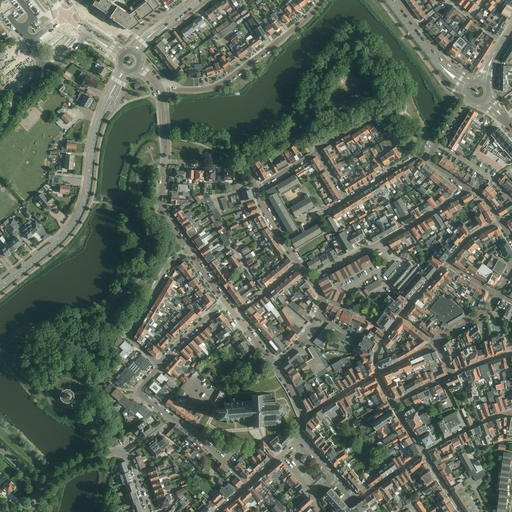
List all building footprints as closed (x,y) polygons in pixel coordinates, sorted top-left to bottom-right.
[(92,2),(90,3),(92,4),(92,5),(105,14),(104,15),(129,31),(142,21),(141,20),(153,11),(159,6),(154,0),(93,0),(93,1),(92,2)] [(222,0),(219,2),(224,8),(226,11),(230,8),(227,4),(229,3),(228,1),(226,0),(222,0)] [(287,0),(288,2),(291,5),(293,8),(295,11),(297,10),(298,10),(300,9),(300,8),(296,2),(295,0),(292,2),(291,0),(290,1),(289,0),(287,0)] [(409,7),(413,12),(422,5),(418,0),(409,7)] [(462,6),(466,10),(472,2),(473,2),(470,0),(469,2),(466,0),(462,6)] [(498,5),(499,4),(494,0),(489,0),(488,2),(494,7),(496,9),(498,11),(500,9),(496,5),(497,4),(498,5)] [(219,2),(214,6),(219,12),(224,8),(219,2)] [(287,7),(283,10),(286,13),(290,19),(295,16),(291,10),(293,8),(291,5),(288,2),(285,5),(287,7)] [(473,2),(472,2),(466,10),(470,13),(477,6),(473,2)] [(494,7),(488,2),(484,6),(492,13),(493,12),(493,11),(494,10),(496,9),(494,7)] [(426,11),(422,5),(413,12),(416,17),(426,11)] [(451,5),(446,12),(448,14),(447,15),(449,17),(451,15),(456,9),(451,5)] [(510,20),(511,16),(511,7),(507,5),(507,6),(501,14),(502,15),(510,20)] [(214,6),(210,10),(214,16),(216,18),(221,15),(219,12),(214,6)] [(274,14),(278,20),(280,18),(285,24),(290,20),(283,12),(284,12),(281,8),(279,10),(281,12),(277,14),(276,12),(274,14)] [(449,17),(449,18),(451,20),(452,18),(454,20),(455,20),(457,21),(453,26),(451,24),(449,26),(451,28),(453,30),(457,25),(458,23),(459,22),(464,16),(456,9),(451,15),(449,17)] [(214,16),(210,10),(205,13),(206,14),(204,15),(206,18),(208,17),(212,22),(216,18),(214,16)] [(233,14),(230,16),(233,21),(240,16),(235,11),(232,13),(233,14)] [(430,16),(426,11),(416,17),(420,23),(430,16)] [(475,17),(479,20),(484,14),(480,11),(475,17)] [(279,21),(278,20),(274,14),(273,13),(270,16),(272,18),(271,19),(273,21),(272,22),(273,23),(271,25),(275,31),(280,27),(282,26),(279,21)] [(479,20),(484,24),(489,16),(488,16),(488,17),(484,14),(479,20)] [(507,24),(510,20),(502,15),(501,16),(502,16),(500,20),(507,24)] [(460,24),(463,26),(468,19),(464,16),(459,22),(458,23),(457,25),(458,27),(459,26),(460,25),(460,24)] [(484,24),(488,27),(493,21),(489,18),(490,17),(489,16),(484,24)] [(200,17),(195,21),(199,26),(201,29),(203,27),(204,27),(202,24),(204,23),(200,17)] [(267,37),(260,27),(253,17),(247,21),(257,35),(256,35),(261,42),(267,37)] [(263,25),(260,27),(267,37),(275,32),(269,24),(265,18),(263,20),(267,26),(264,28),(263,25)] [(424,27),(428,32),(434,26),(432,24),(435,20),(433,19),(424,27)] [(461,37),(467,30),(468,29),(473,23),(468,19),(463,26),(464,27),(464,26),(466,28),(460,36),(461,37)] [(499,26),(504,29),(507,24),(500,20),(498,23),(496,22),(496,23),(493,21),(488,27),(492,30),(497,24),(499,26)] [(195,21),(190,25),(194,30),(196,29),(198,31),(199,30),(201,29),(199,26),(195,21)] [(253,38),(248,42),(252,49),(261,42),(256,35),(257,35),(247,21),(245,23),(252,33),(253,33),(254,34),(251,36),(253,38)] [(477,26),(473,23),(468,29),(467,30),(468,30),(469,30),(470,31),(469,32),(471,34),(471,33),(472,32),(477,26)] [(436,24),(434,26),(428,32),(432,36),(440,28),(437,26),(438,25),(436,24)] [(190,34),(194,30),(190,25),(185,28),(190,34)] [(481,29),(477,26),(472,32),(471,33),(472,34),(473,33),(474,34),(472,38),(474,39),(475,37),(476,36),(481,29)] [(504,29),(499,26),(497,29),(496,29),(494,32),(500,36),(504,29)] [(432,36),(436,40),(441,34),(439,32),(442,29),(440,27),(440,28),(432,36)] [(185,28),(180,32),(185,37),(187,36),(189,38),(191,36),(190,34),(185,28)] [(480,40),(486,33),(481,29),(476,36),(475,37),(480,40)] [(441,34),(436,40),(439,44),(447,35),(448,35),(444,31),(441,34)] [(232,43),(238,38),(236,34),(229,39),(232,43)] [(439,44),(443,48),(448,42),(449,41),(447,39),(449,37),(448,35),(447,35),(439,44)] [(486,40),(487,41),(494,45),(497,41),(488,35),(484,39),(486,40)] [(454,57),(455,58),(460,52),(467,43),(460,37),(458,39),(453,45),(447,52),(451,55),(454,58),(454,57)] [(448,42),(443,48),(447,52),(453,45),(452,46),(451,44),(455,40),(452,38),(449,41),(448,42)] [(245,43),(242,45),(247,52),(252,49),(248,42),(246,40),(244,41),(245,43)] [(162,50),(166,47),(163,45),(164,44),(161,41),(157,44),(157,45),(152,49),(157,55),(158,54),(163,50),(162,50)] [(484,45),(491,50),(494,45),(487,41),(485,43),(481,41),(480,42),(480,43),(484,45)] [(480,43),(479,45),(481,46),(483,47),(482,49),(481,50),(488,55),(491,50),(484,45),(480,43)] [(239,59),(241,58),(243,57),(243,56),(247,52),(242,45),(240,46),(239,45),(235,48),(238,52),(236,53),(239,59)] [(455,58),(460,62),(466,53),(468,50),(470,47),(468,45),(466,48),(463,52),(464,52),(463,54),(460,52),(455,58)] [(166,47),(162,50),(163,50),(158,54),(162,60),(168,55),(165,52),(168,49),(166,47)] [(477,47),(476,49),(480,52),(479,54),(478,53),(477,54),(478,54),(485,59),(488,55),(481,50),(480,49),(477,47)] [(474,51),(472,54),(477,57),(476,58),(475,59),(482,64),(485,59),(478,54),(477,54),(477,53),(474,52),(474,51)] [(226,59),(231,65),(236,61),(229,52),(227,53),(230,56),(228,57),(228,58),(226,59)] [(470,56),(466,53),(460,62),(464,65),(467,61),(468,60),(469,58),(470,56)] [(511,56),(506,53),(502,59),(504,60),(502,61),(507,64),(508,63),(509,64),(511,60),(511,61),(511,56)] [(175,57),(172,59),(169,56),(163,61),(168,66),(172,63),(174,61),(176,59),(175,57)] [(231,65),(226,59),(223,56),(219,59),(221,62),(220,63),(225,70),(231,65)] [(472,61),(471,63),(472,63),(479,69),(482,64),(475,59),(475,58),(474,58),(472,61)] [(476,74),(479,69),(472,63),(468,61),(469,61),(468,60),(467,61),(464,65),(466,67),(468,64),(471,66),(469,69),(476,74)] [(179,66),(174,61),(172,63),(168,66),(173,72),(179,66)] [(213,69),(215,75),(222,72),(218,63),(213,65),(214,69),(213,69)] [(97,64),(95,67),(98,68),(98,69),(99,69),(96,73),(103,77),(107,70),(97,64)] [(183,64),(173,73),(177,77),(183,71),(181,70),(182,69),(182,68),(184,66),(183,64)] [(202,75),(202,68),(202,64),(194,65),(195,68),(195,71),(198,71),(199,78),(203,77),(203,75),(202,75)] [(203,75),(203,77),(207,75),(208,77),(215,75),(213,69),(212,66),(205,69),(204,66),(202,68),(202,75),(203,75)] [(195,71),(195,68),(191,69),(191,67),(190,68),(190,69),(188,69),(188,71),(188,72),(188,76),(194,76),(194,78),(199,78),(198,71),(195,71)] [(68,80),(71,75),(66,72),(62,77),(68,80)] [(80,77),(84,79),(81,85),(86,88),(88,85),(89,86),(89,85),(95,89),(99,83),(82,73),(80,77)] [(363,74),(357,78),(364,89),(371,84),(363,74)] [(61,84),(56,88),(60,92),(65,87),(61,84)] [(335,95),(341,105),(350,99),(344,89),(335,95)] [(76,101),(78,102),(81,104),(80,106),(83,108),(84,106),(87,108),(92,99),(80,92),(78,96),(79,97),(76,101)] [(471,110),(468,115),(475,119),(477,116),(481,118),(482,117),(478,114),(471,110)] [(65,113),(60,118),(66,125),(72,119),(65,113)] [(482,124),(475,119),(468,115),(465,120),(472,124),(474,121),(475,122),(474,122),(480,126),(482,124)] [(465,120),(462,125),(469,129),(471,126),(477,131),(478,128),(472,124),(465,120)] [(372,123),(367,126),(371,132),(372,134),(374,137),(376,136),(374,133),(377,131),(372,123)] [(467,132),(469,129),(462,125),(458,130),(466,134),(472,139),(474,137),(467,132)] [(366,135),(371,132),(367,126),(362,130),(366,135)] [(491,135),(495,140),(504,133),(499,128),(495,132),(491,135)] [(362,130),(357,133),(365,145),(367,143),(363,137),(366,135),(362,130)] [(470,142),(467,140),(463,138),(466,134),(458,130),(455,135),(463,139),(462,140),(466,142),(469,144),(470,142)] [(363,146),(365,145),(357,133),(352,136),(356,142),(359,140),(363,146)] [(495,140),(494,141),(499,146),(508,138),(504,133),(495,140)] [(349,135),(345,137),(344,138),(349,147),(350,149),(352,148),(351,145),(355,143),(353,141),(349,135)] [(459,145),(466,149),(467,147),(464,145),(466,142),(462,140),(463,139),(455,135),(452,140),(459,145)] [(334,143),(337,149),(338,150),(339,152),(344,150),(347,148),(348,150),(350,149),(349,147),(344,138),(343,139),(335,143),(334,143)] [(383,141),(383,142),(384,144),(383,145),(385,148),(392,144),(388,138),(383,141)] [(511,142),(508,138),(499,146),(503,151),(504,150),(511,142)] [(448,147),(462,156),(464,153),(457,148),(459,145),(452,140),(448,147)] [(63,143),(63,145),(63,146),(62,147),(62,148),(61,149),(62,150),(63,151),(67,151),(67,149),(75,150),(76,144),(73,144),(73,141),(67,141),(67,143),(63,143)] [(330,145),(321,151),(324,156),(329,152),(332,151),(331,148),(332,148),(330,145)] [(284,152),(285,155),(290,161),(292,165),(297,161),(294,157),(297,155),(300,159),(302,158),(295,146),(289,149),(284,152)] [(391,152),(386,155),(390,162),(395,159),(396,160),(401,157),(400,154),(398,152),(395,148),(390,151),(391,152)] [(329,152),(324,156),(327,160),(336,155),(335,154),(335,153),(331,155),(329,152)] [(336,155),(327,160),(330,165),(335,162),(334,160),(338,157),(336,155)] [(385,166),(390,162),(386,155),(380,158),(385,166)] [(439,164),(444,167),(449,160),(442,156),(439,161),(439,164)] [(284,157),(275,162),(279,169),(287,164),(284,157)] [(306,172),(311,169),(314,167),(314,168),(320,164),(316,157),(311,161),(313,164),(305,170),(306,172)] [(417,174),(426,164),(419,158),(408,165),(411,170),(415,167),(416,166),(419,169),(417,172),(417,171),(415,173),(414,175),(415,176),(417,174)] [(381,169),(376,161),(374,159),(371,161),(374,165),(372,167),(376,173),(381,169)] [(453,164),(449,160),(444,167),(449,170),(453,164)] [(262,167),(260,163),(259,161),(252,166),(255,171),(262,167)] [(73,167),(73,163),(65,162),(62,162),(62,166),(59,166),(59,171),(62,171),(62,169),(72,170),(72,167),(73,167)] [(337,164),(335,162),(330,165),(333,170),(342,164),(341,162),(337,164)] [(336,175),(341,172),(343,170),(342,168),(346,166),(344,163),(342,164),(333,170),(336,175)] [(311,169),(306,172),(308,174),(312,171),(314,170),(315,169),(317,173),(324,169),(320,164),(314,168),(314,167),(311,169)] [(370,170),(367,172),(372,179),(377,176),(369,164),(367,166),(370,170)] [(426,164),(417,174),(419,175),(420,176),(422,177),(424,174),(430,167),(426,164)] [(459,166),(457,165),(457,166),(453,164),(449,170),(453,174),(458,167),(459,166)] [(465,166),(464,164),(462,167),(461,168),(458,167),(453,174),(458,177),(463,170),(464,168),(465,166)] [(367,182),(372,179),(367,172),(365,174),(360,165),(357,167),(359,169),(367,182)] [(294,171),(296,174),(298,177),(304,174),(306,177),(309,176),(308,174),(306,172),(305,170),(303,166),(294,171)] [(407,166),(402,169),(407,175),(410,173),(411,176),(413,175),(407,166)] [(422,177),(420,179),(422,181),(426,177),(425,176),(426,175),(429,178),(434,171),(430,167),(424,174),(422,177)] [(266,173),(268,171),(267,169),(264,171),(263,168),(255,172),(258,177),(266,173)] [(274,168),(268,171),(266,173),(258,177),(261,182),(271,176),(270,173),(275,171),(274,168)] [(203,179),(204,179),(204,181),(206,181),(214,181),(214,170),(213,170),(211,169),(210,170),(206,170),(206,171),(204,171),(204,172),(203,172),(203,179)] [(341,172),(336,175),(338,179),(339,179),(339,180),(341,178),(347,175),(349,174),(351,172),(352,172),(350,170),(347,172),(345,169),(343,170),(341,172)] [(357,170),(354,172),(357,177),(362,185),(367,182),(359,169),(357,170)] [(409,179),(407,175),(402,169),(397,172),(401,177),(403,176),(405,179),(408,184),(411,182),(410,182),(409,179)] [(186,177),(186,176),(186,172),(178,171),(178,170),(175,170),(175,171),(175,170),(174,174),(173,174),(173,177),(174,177),(174,178),(186,179),(186,177)] [(458,177),(463,180),(468,173),(463,170),(458,177)] [(474,174),(475,172),(473,170),(472,172),(470,175),(467,173),(468,173),(463,180),(467,183),(473,175),(474,174)] [(224,174),(217,174),(217,181),(224,181),(224,180),(233,180),(233,177),(234,177),(234,174),(233,174),(233,172),(229,172),(229,171),(224,171),(224,174)] [(429,184),(430,183),(431,184),(439,175),(435,171),(426,182),(429,184)] [(321,180),(322,181),(329,177),(325,172),(320,175),(323,179),(321,180)] [(357,188),(362,185),(357,177),(355,179),(351,172),(349,174),(350,176),(357,188)] [(399,178),(401,177),(397,172),(393,175),(399,185),(402,190),(405,188),(399,178)] [(353,191),(357,188),(350,176),(349,174),(347,175),(350,181),(348,183),(353,191)] [(266,191),(270,197),(273,196),(276,193),(280,191),(281,194),(296,185),(299,189),(302,187),(295,175),(277,186),(277,185),(266,191)] [(400,191),(402,190),(399,185),(393,175),(388,177),(391,183),(392,184),(394,183),(397,186),(400,191)] [(439,175),(431,184),(433,186),(435,182),(438,185),(443,178),(439,175)] [(482,179),(480,177),(478,179),(477,178),(473,175),(467,183),(473,187),(476,182),(479,185),(482,179)] [(501,177),(497,182),(503,187),(506,183),(508,180),(503,175),(501,177)] [(55,176),(52,176),(51,186),(56,186),(56,188),(60,188),(59,193),(68,194),(69,186),(61,185),(62,177),(55,176)] [(332,182),(329,177),(322,181),(324,184),(325,183),(326,186),(332,182)] [(388,177),(383,181),(390,191),(392,189),(389,184),(391,183),(388,177)] [(341,178),(339,180),(341,183),(348,194),(353,191),(348,183),(345,185),(343,181),(341,178)] [(448,182),(443,178),(438,185),(440,186),(437,191),(439,192),(443,188),(448,182)] [(491,182),(488,180),(487,182),(482,179),(479,185),(476,182),(473,187),(481,193),(486,188),(491,182)] [(506,183),(503,187),(506,190),(511,182),(508,180),(506,183)] [(390,192),(390,191),(383,181),(379,183),(386,195),(390,192)] [(326,189),(328,192),(335,187),(332,182),(326,186),(328,188),(326,189)] [(440,196),(441,197),(447,192),(452,185),(448,182),(443,188),(445,190),(442,193),(440,196)] [(491,183),(491,182),(486,188),(495,196),(497,194),(494,190),(491,187),(493,184),(492,182),(491,183)] [(386,195),(379,183),(374,186),(378,193),(380,192),(382,195),(384,196),(385,195),(386,195)] [(173,184),(172,191),(178,192),(178,195),(188,196),(188,193),(184,192),(185,185),(173,184)] [(231,192),(239,189),(238,184),(229,186),(231,192)] [(456,189),(452,185),(447,192),(441,197),(438,199),(441,203),(451,195),(456,190),(456,189)] [(374,186),(369,189),(373,196),(375,195),(378,199),(380,197),(378,193),(374,186)] [(335,187),(328,192),(329,193),(330,192),(333,196),(338,192),(335,187)] [(486,188),(481,193),(490,201),(495,196),(486,188)] [(369,189),(364,192),(368,199),(370,202),(371,201),(370,199),(372,197),(374,201),(375,200),(373,196),(369,189)] [(250,190),(242,193),(245,200),(241,201),(242,205),(253,201),(252,198),(253,197),(250,190)] [(338,192),(333,196),(335,199),(334,200),(334,202),(336,201),(341,198),(338,192)] [(363,202),(368,199),(364,192),(359,196),(363,202)] [(276,193),(273,196),(270,197),(269,198),(290,234),(297,229),(297,230),(298,230),(298,232),(303,229),(302,226),(304,225),(303,223),(301,224),(297,226),(299,228),(297,229),(276,193)] [(462,198),(465,204),(474,198),(470,193),(462,198)] [(35,199),(41,205),(44,208),(50,203),(51,204),(54,201),(49,195),(46,198),(42,194),(35,199)] [(179,196),(171,194),(171,198),(170,199),(170,200),(171,201),(171,202),(172,202),(171,204),(180,205),(180,203),(182,204),(186,201),(186,200),(180,200),(179,200),(179,196)] [(307,200),(291,209),(296,217),(314,206),(307,194),(304,196),(307,200)] [(440,203),(437,200),(435,202),(432,198),(429,195),(427,197),(429,199),(427,201),(428,202),(433,208),(440,203)] [(359,196),(354,199),(358,206),(363,202),(359,196)] [(490,201),(495,209),(498,206),(499,205),(498,205),(499,205),(500,204),(503,201),(502,200),(500,202),(499,200),(497,202),(495,200),(497,199),(495,196),(490,201)] [(428,202),(426,204),(422,199),(421,200),(420,197),(418,199),(420,201),(421,202),(428,211),(433,208),(428,202)] [(393,203),(398,211),(406,224),(414,220),(408,210),(401,198),(393,203)] [(358,206),(354,199),(349,202),(349,201),(348,202),(352,209),(353,209),(355,212),(360,209),(358,206)] [(453,216),(451,214),(464,206),(462,203),(460,199),(457,201),(447,207),(451,214),(453,216)] [(253,201),(242,205),(239,206),(240,208),(246,206),(245,205),(246,204),(248,209),(256,206),(254,200),(253,201)] [(482,201),(482,202),(477,205),(478,206),(477,206),(480,209),(480,210),(481,209),(484,213),(484,214),(489,210),(482,201)] [(172,212),(175,217),(182,212),(180,209),(181,209),(181,208),(183,207),(188,204),(187,202),(172,212)] [(346,204),(345,204),(342,206),(346,213),(352,209),(348,202),(346,203),(346,204)] [(423,214),(428,211),(421,202),(417,205),(418,207),(423,214)] [(410,204),(412,207),(418,217),(423,214),(418,207),(415,209),(416,208),(413,203),(410,204)] [(498,206),(495,209),(497,212),(500,217),(502,216),(502,215),(503,215),(507,212),(504,208),(504,207),(503,208),(501,204),(500,205),(500,204),(499,205),(501,208),(499,209),(498,206)] [(244,210),(246,217),(254,214),(254,213),(259,212),(256,206),(248,209),(244,210)] [(342,206),(341,207),(337,209),(341,216),(346,213),(342,206)] [(480,209),(477,206),(471,210),(472,212),(474,211),(477,215),(475,217),(481,226),(486,223),(481,213),(480,210),(480,209)] [(414,220),(418,217),(412,207),(408,210),(414,220)] [(447,207),(443,210),(449,219),(450,218),(452,220),(458,216),(456,214),(453,216),(451,214),(447,207)] [(32,216),(28,211),(26,209),(23,212),(28,219),(32,216)] [(337,209),(332,213),(336,219),(341,216),(337,209)] [(443,210),(439,212),(442,217),(443,216),(445,218),(446,217),(448,219),(449,219),(443,210)] [(494,219),(489,210),(484,214),(485,216),(484,217),(487,223),(494,219)] [(179,221),(191,213),(190,211),(185,215),(185,214),(184,215),(182,212),(175,217),(176,217),(179,221)] [(379,220),(383,218),(379,211),(369,215),(374,226),(377,224),(374,218),(377,216),(379,220)] [(395,213),(397,215),(403,226),(406,224),(398,211),(395,213)] [(182,227),(189,222),(187,220),(190,218),(189,217),(192,215),(191,213),(179,221),(179,222),(182,227)] [(329,214),(324,218),(325,220),(327,222),(332,232),(338,243),(342,250),(345,254),(348,252),(354,249),(352,245),(356,242),(351,235),(348,229),(344,231),(343,232),(339,226),(337,223),(336,220),(336,219),(332,213),(331,213),(329,214)] [(444,225),(437,214),(432,217),(439,229),(444,225)] [(254,226),(256,224),(264,220),(261,215),(254,219),(249,222),(250,224),(252,227),(254,226)] [(391,221),(388,222),(389,224),(393,231),(398,229),(402,227),(398,219),(396,216),(395,215),(390,218),(391,221)] [(476,230),(480,227),(474,217),(472,218),(473,220),(474,219),(475,221),(471,223),(476,230)] [(437,227),(431,218),(426,220),(431,228),(431,229),(432,229),(433,229),(437,227)] [(186,232),(200,223),(202,221),(200,219),(196,223),(193,219),(189,222),(182,227),(186,232)] [(389,234),(393,231),(389,224),(387,219),(382,222),(382,223),(383,224),(384,227),(389,234)] [(267,225),(264,220),(256,224),(254,226),(256,229),(253,230),(255,232),(267,225)] [(427,236),(430,233),(433,232),(432,229),(431,229),(431,228),(426,220),(420,224),(427,236)] [(12,221),(9,223),(15,231),(19,228),(12,221)] [(24,225),(27,228),(33,235),(36,233),(35,232),(40,229),(37,225),(38,225),(35,221),(32,224),(30,221),(24,225)] [(463,222),(458,226),(459,227),(460,229),(462,231),(467,236),(471,233),(463,223),(463,222)] [(465,222),(463,223),(471,233),(476,230),(471,223),(468,226),(465,222)] [(12,234),(15,231),(9,223),(6,226),(12,234)] [(200,223),(186,232),(190,238),(197,233),(194,230),(195,229),(201,224),(200,223)] [(382,223),(377,226),(380,229),(384,237),(389,234),(384,227),(383,224),(382,223)] [(352,225),(356,232),(361,240),(366,237),(361,229),(358,231),(356,227),(354,224),(352,225)] [(427,236),(420,224),(420,225),(420,224),(410,230),(416,238),(420,235),(423,240),(424,240),(428,237),(427,236)] [(317,225),(294,238),(291,240),(296,248),(321,232),(322,234),(324,233),(320,227),(319,228),(317,225)] [(379,240),(384,237),(380,229),(377,226),(373,229),(375,232),(379,240)] [(504,239),(502,236),(497,226),(492,229),(496,237),(499,236),(501,240),(504,239)] [(461,241),(467,236),(462,231),(460,229),(459,227),(458,227),(460,229),(455,234),(454,233),(454,234),(461,241)] [(33,235),(27,228),(23,231),(21,228),(19,230),(24,236),(24,235),(27,239),(29,237),(30,238),(33,235)] [(268,228),(256,234),(257,237),(258,236),(262,234),(263,237),(271,233),(268,228)] [(379,240),(375,232),(373,229),(371,230),(373,233),(369,235),(374,243),(379,240)] [(492,229),(486,232),(490,240),(493,245),(495,244),(492,239),(496,237),(492,229)] [(408,231),(403,234),(410,245),(413,244),(411,241),(410,241),(409,238),(412,237),(408,231)] [(356,232),(351,235),(356,242),(361,240),(356,232)] [(480,235),(484,244),(484,243),(490,240),(486,232),(479,235),(480,235)] [(271,233),(263,237),(266,240),(265,241),(263,241),(260,243),(262,245),(267,242),(274,237),(271,233)] [(11,242),(17,249),(20,246),(19,246),(21,244),(15,236),(15,237),(13,234),(11,236),(13,238),(14,239),(11,242)] [(191,239),(195,245),(207,236),(205,234),(201,237),(199,234),(191,239)] [(210,234),(207,236),(195,245),(198,250),(208,243),(207,241),(212,238),(210,234)] [(407,247),(410,245),(403,234),(398,237),(402,242),(404,241),(406,244),(405,244),(407,247)] [(461,241),(454,234),(453,234),(454,234),(450,239),(448,238),(449,238),(450,240),(458,246),(461,241)] [(480,235),(473,239),(476,244),(478,246),(481,244),(482,245),(484,244),(480,235)] [(14,251),(17,249),(11,242),(8,244),(7,243),(7,244),(4,241),(5,240),(2,236),(0,237),(0,239),(3,244),(5,246),(6,246),(11,252),(13,250),(14,251)] [(265,250),(266,249),(277,242),(274,237),(267,242),(268,245),(263,248),(265,250)] [(398,237),(393,240),(400,251),(403,249),(401,246),(400,247),(399,244),(402,242),(398,237)] [(452,253),(455,249),(458,246),(450,240),(449,238),(445,242),(447,243),(444,247),(452,253)] [(479,247),(478,246),(476,244),(473,239),(468,244),(472,247),(473,246),(477,249),(479,247)] [(505,239),(504,240),(494,246),(495,248),(500,246),(499,246),(506,242),(505,239)] [(398,254),(400,252),(401,252),(400,251),(393,240),(388,242),(391,248),(394,246),(396,249),(395,249),(398,254)] [(280,247),(277,242),(266,249),(267,251),(270,249),(271,248),(273,252),(274,250),(278,256),(281,255),(284,253),(280,247)] [(511,251),(506,242),(499,246),(500,246),(502,250),(500,251),(502,255),(504,253),(506,257),(511,253),(511,251)] [(342,250),(338,243),(333,245),(338,253),(342,250)] [(0,246),(0,250),(6,257),(7,255),(8,256),(11,254),(10,253),(11,252),(6,246),(5,246),(3,244),(0,246)] [(210,250),(208,246),(200,252),(203,257),(210,252),(220,245),(218,244),(210,250)] [(468,244),(464,247),(471,253),(474,250),(475,251),(477,249),(473,246),(472,247),(468,244)] [(330,251),(327,254),(331,262),(332,261),(334,260),(335,259),(337,258),(338,258),(332,248),(330,245),(328,246),(330,249),(329,249),(330,251)] [(422,251),(420,248),(418,245),(415,247),(416,248),(419,251),(418,252),(423,258),(426,255),(422,251)] [(452,253),(444,247),(443,246),(441,249),(442,251),(449,256),(452,253)] [(250,251),(247,247),(241,250),(244,255),(250,251)] [(473,255),(471,253),(464,247),(462,250),(459,253),(464,257),(466,259),(467,259),(470,255),(472,256),(473,255)] [(442,251),(441,249),(438,253),(439,254),(446,260),(447,259),(449,256),(442,251)] [(209,264),(217,258),(222,255),(220,252),(213,256),(210,252),(203,257),(208,263),(209,264)] [(431,258),(440,266),(444,263),(435,256),(433,255),(434,253),(433,253),(432,254),(433,255),(431,258)] [(444,263),(446,260),(439,254),(438,253),(435,256),(444,263)] [(459,253),(455,259),(461,264),(462,263),(469,267),(468,269),(470,271),(473,267),(468,264),(467,265),(465,264),(468,260),(467,259),(466,259),(464,257),(459,253)] [(312,260),(307,263),(311,270),(322,264),(318,257),(315,258),(313,254),(308,256),(310,259),(311,258),(312,260)] [(324,266),(330,262),(325,254),(319,258),(324,266)] [(232,264),(237,260),(233,255),(228,258),(232,264)] [(282,261),(283,262),(288,268),(293,265),(288,258),(285,260),(281,255),(278,256),(281,259),(282,261)] [(339,283),(344,280),(372,264),(367,255),(330,275),(333,281),(337,279),(339,283)] [(492,256),(490,261),(486,266),(492,270),(493,270),(501,275),(501,274),(506,264),(492,256)] [(480,267),(482,264),(483,263),(477,259),(475,257),(471,262),(475,265),(476,264),(480,267)] [(217,258),(209,264),(212,270),(218,266),(221,263),(217,258)] [(440,266),(431,258),(427,261),(436,269),(437,270),(440,266)] [(466,272),(468,269),(469,267),(462,263),(461,264),(455,259),(454,259),(454,260),(453,262),(453,264),(455,265),(456,265),(458,267),(460,268),(460,269),(461,269),(463,270),(465,272),(466,272)] [(232,264),(235,269),(240,265),(237,260),(232,264)] [(428,266),(425,268),(432,274),(436,269),(427,261),(427,262),(425,260),(424,261),(425,262),(426,264),(427,263),(428,264),(427,265),(428,266)] [(256,261),(254,263),(249,266),(251,269),(258,264),(256,261)] [(284,272),(288,268),(283,262),(281,264),(279,261),(276,263),(279,266),(284,272)] [(187,267),(184,262),(177,267),(179,270),(176,272),(175,270),(171,277),(172,278),(181,272),(181,271),(187,267)] [(275,279),(279,276),(274,269),(274,270),(272,272),(268,267),(271,265),(269,263),(265,267),(269,272),(275,279)] [(274,269),(279,276),(284,272),(279,266),(276,263),(272,266),(274,270),(274,269)] [(485,283),(489,276),(492,270),(486,266),(482,264),(480,267),(478,270),(478,271),(474,277),(478,279),(485,283)] [(240,265),(235,269),(239,274),(244,270),(240,265)] [(212,270),(216,275),(222,271),(225,269),(223,266),(220,268),(218,266),(212,270)] [(392,282),(391,283),(400,291),(399,292),(403,296),(404,295),(409,299),(410,297),(411,298),(415,294),(414,293),(417,290),(417,289),(418,290),(422,286),(421,285),(427,278),(413,266),(409,271),(405,268),(396,278),(392,282)] [(177,282),(181,279),(191,272),(188,267),(187,267),(181,271),(184,275),(176,280),(177,282)] [(478,271),(478,270),(473,267),(470,271),(468,269),(466,272),(474,277),(478,271)] [(428,279),(432,274),(425,268),(423,271),(422,270),(421,271),(420,271),(421,270),(418,268),(417,269),(428,279)] [(439,276),(448,283),(450,281),(452,282),(451,283),(454,285),(455,284),(454,283),(455,282),(459,275),(455,273),(452,271),(451,271),(450,270),(449,270),(448,269),(448,268),(447,268),(446,269),(445,269),(446,269),(443,272),(442,272),(442,273),(440,275),(439,275),(439,276)] [(229,274),(225,269),(222,271),(216,275),(220,280),(219,280),(225,276),(229,274)] [(489,276),(497,281),(499,277),(501,275),(493,270),(492,270),(489,276)] [(297,271),(292,274),(297,281),(299,283),(301,281),(299,279),(302,277),(297,271)] [(191,272),(181,279),(177,282),(180,283),(183,281),(187,279),(188,281),(195,276),(191,272)] [(263,273),(266,277),(271,283),(275,279),(269,272),(268,273),(269,274),(268,275),(265,272),(263,273)] [(292,274),(288,278),(293,284),(293,285),(295,287),(297,285),(295,283),(297,281),(292,274)] [(467,280),(459,275),(455,282),(457,284),(458,283),(461,285),(461,286),(463,287),(467,280)] [(232,279),(231,277),(229,279),(229,280),(228,280),(225,276),(219,280),(223,285),(232,279)] [(445,286),(448,283),(439,276),(436,279),(448,290),(451,292),(453,291),(447,286),(446,287),(445,286)] [(489,276),(485,283),(493,288),(497,281),(489,276)] [(223,285),(227,291),(233,286),(231,284),(237,280),(235,277),(232,279),(223,285)] [(266,287),(271,283),(266,277),(261,280),(260,279),(257,281),(263,289),(266,286),(266,287)] [(318,282),(324,293),(327,297),(343,304),(347,295),(334,289),(327,277),(318,282)] [(170,278),(166,284),(173,288),(174,285),(178,287),(180,284),(170,278)] [(189,290),(192,287),(199,283),(195,278),(189,283),(184,286),(186,288),(187,287),(189,290)] [(283,282),(288,288),(290,290),(292,289),(290,286),(293,285),(293,284),(288,278),(283,282)] [(436,279),(432,284),(437,288),(440,290),(442,288),(446,292),(448,290),(436,279)] [(461,293),(464,294),(467,289),(471,282),(467,280),(463,287),(465,288),(465,289),(464,289),(461,293)] [(227,290),(231,296),(237,292),(237,291),(234,287),(235,287),(240,284),(238,282),(233,286),(227,291),(227,290)] [(283,282),(279,286),(284,292),(286,295),(288,293),(286,290),(288,288),(283,282)] [(303,293),(310,287),(306,282),(299,287),(303,293)] [(471,282),(467,289),(470,291),(469,294),(467,297),(469,298),(469,297),(472,298),(473,296),(474,294),(474,293),(478,286),(474,284),(471,282)] [(194,289),(196,292),(203,288),(199,283),(192,287),(189,290),(188,291),(189,292),(194,289)] [(163,289),(174,296),(173,295),(175,292),(171,290),(173,288),(166,284),(163,289)] [(428,289),(436,295),(440,298),(442,296),(439,294),(439,293),(435,290),(437,288),(432,284),(430,286),(428,289)] [(284,292),(279,286),(274,289),(281,298),(283,296),(282,295),(282,294),(284,292)] [(482,288),(478,286),(474,293),(474,294),(473,296),(480,300),(485,290),(482,288)] [(237,292),(231,296),(235,301),(240,297),(238,294),(242,291),(245,289),(243,287),(241,289),(240,289),(237,291),(237,292)] [(313,292),(310,287),(303,293),(299,296),(299,295),(297,297),(299,299),(304,295),(304,296),(305,295),(306,296),(313,292)] [(203,288),(196,292),(194,294),(196,297),(195,298),(196,300),(206,292),(203,288)] [(173,298),(174,296),(163,289),(160,294),(167,299),(169,296),(172,299),(173,298)] [(285,302),(281,298),(274,289),(270,293),(270,294),(268,296),(271,300),(274,298),(275,299),(277,297),(281,302),(282,304),(281,305),(284,308),(285,307),(286,307),(286,306),(288,305),(287,305),(285,302)] [(366,289),(362,292),(366,298),(370,294),(369,292),(366,289)] [(394,290),(389,294),(393,298),(393,299),(403,308),(408,302),(407,302),(397,292),(394,289),(394,290)] [(430,302),(436,295),(428,289),(423,293),(428,297),(426,300),(430,302)] [(480,300),(479,301),(480,301),(478,306),(479,308),(483,304),(485,301),(488,294),(489,294),(488,292),(485,290),(480,300)] [(250,293),(249,291),(240,297),(235,301),(239,306),(248,299),(246,296),(250,293)] [(196,300),(193,302),(195,306),(196,306),(198,308),(198,309),(195,311),(199,315),(202,312),(200,310),(202,308),(204,310),(210,305),(213,302),(210,298),(206,292),(196,300)] [(316,296),(313,292),(306,296),(309,300),(306,302),(308,304),(310,302),(311,302),(316,296)] [(430,303),(430,302),(426,300),(428,297),(423,293),(421,296),(419,299),(428,306),(430,303)] [(442,296),(440,298),(436,303),(456,319),(464,314),(463,310),(444,293),(442,296)] [(167,299),(160,294),(157,300),(164,304),(173,310),(175,308),(165,302),(167,299)] [(403,308),(393,299),(387,294),(383,299),(387,303),(386,305),(388,307),(397,315),(403,308)] [(266,304),(271,310),(274,307),(266,296),(261,300),(265,305),(266,304)] [(419,299),(415,304),(425,311),(426,310),(425,309),(428,306),(419,299)] [(164,304),(157,300),(153,305),(164,312),(165,310),(163,309),(161,308),(164,304)] [(497,306),(502,309),(506,312),(510,304),(506,302),(505,301),(503,300),(502,300),(500,300),(497,306)] [(449,323),(456,319),(436,303),(433,306),(428,311),(430,312),(434,315),(435,316),(437,317),(437,318),(444,323),(447,325),(447,324),(449,322),(449,323)] [(190,312),(187,315),(193,320),(197,316),(192,311),(194,310),(189,305),(189,304),(186,307),(190,312)] [(330,314),(336,316),(339,309),(329,304),(325,312),(330,314)] [(385,304),(381,309),(384,312),(385,312),(385,313),(394,320),(398,315),(397,315),(388,307),(386,305),(385,304)] [(415,304),(409,311),(417,317),(420,313),(422,315),(425,312),(428,314),(430,312),(427,309),(426,310),(425,311),(415,304)] [(507,320),(511,311),(511,305),(510,304),(506,312),(503,318),(507,320)] [(164,312),(153,305),(150,310),(157,315),(160,311),(163,313),(162,314),(168,318),(170,315),(164,312)] [(249,318),(257,311),(253,305),(250,307),(244,312),(249,318)] [(261,308),(257,311),(249,318),(254,324),(262,318),(259,315),(263,312),(261,308)] [(339,309),(336,316),(335,319),(334,320),(339,322),(344,311),(339,309)] [(157,315),(150,310),(147,316),(154,320),(156,317),(160,319),(164,322),(166,320),(157,315)] [(339,322),(343,324),(348,312),(344,311),(339,322)] [(421,321),(417,317),(409,311),(405,316),(409,319),(413,322),(413,323),(415,324),(416,325),(417,326),(421,321)] [(353,315),(348,312),(343,324),(349,326),(349,324),(353,315)] [(394,320),(385,313),(385,312),(384,312),(376,323),(386,331),(394,320)] [(179,313),(178,315),(188,325),(193,320),(187,315),(184,318),(180,313),(179,313)] [(219,324),(225,319),(222,314),(216,320),(218,322),(214,325),(212,323),(211,324),(214,328),(215,327),(219,324)] [(178,323),(183,329),(188,325),(178,315),(177,316),(181,320),(178,323)] [(353,315),(349,324),(352,326),(352,327),(353,328),(356,321),(359,323),(356,330),(357,330),(364,335),(367,331),(369,333),(371,331),(370,330),(369,329),(372,325),(368,321),(363,319),(358,317),(355,315),(353,315)] [(154,320),(147,316),(143,321),(151,326),(153,322),(157,325),(158,323),(154,320)] [(421,329),(426,333),(431,326),(434,323),(435,321),(437,317),(435,316),(433,318),(432,318),(427,324),(426,324),(421,329)] [(262,318),(254,324),(257,328),(263,323),(267,321),(263,317),(262,318)] [(174,328),(173,328),(179,334),(183,329),(178,323),(173,319),(171,321),(175,325),(176,324),(176,325),(173,328),(174,328)] [(215,336),(229,324),(225,319),(219,324),(222,327),(218,330),(215,327),(214,328),(211,324),(207,327),(215,336)] [(400,336),(401,336),(404,332),(406,334),(408,332),(412,326),(403,319),(397,326),(394,331),(400,336)] [(151,326),(143,321),(140,327),(147,331),(149,328),(151,329),(152,327),(152,326),(151,326)] [(267,321),(263,323),(257,328),(261,333),(272,323),(271,321),(267,324),(268,324),(266,326),(264,324),(267,322),(267,321)] [(272,323),(261,333),(265,337),(271,332),(275,329),(272,326),(274,325),(272,323)] [(324,329),(330,333),(333,335),(336,329),(329,323),(324,329)] [(229,324),(215,336),(216,336),(218,340),(220,341),(224,338),(222,336),(232,328),(229,324)] [(431,326),(426,333),(428,334),(429,335),(433,338),(438,332),(440,329),(439,327),(438,326),(438,327),(437,326),(436,327),(433,324),(431,326)] [(482,339),(479,329),(477,324),(469,330),(472,341),(482,339)] [(140,327),(137,332),(144,337),(146,333),(147,334),(152,337),(154,335),(152,334),(147,331),(140,327)] [(271,332),(265,337),(269,342),(275,336),(279,333),(281,331),(277,327),(275,329),(271,332)] [(415,329),(413,327),(409,332),(405,337),(409,341),(417,331),(415,329)] [(174,338),(179,334),(173,328),(169,332),(174,338)] [(202,332),(209,340),(210,341),(212,340),(209,337),(212,334),(206,328),(202,332)] [(313,342),(315,344),(318,346),(330,333),(324,329),(313,342)] [(378,329),(374,333),(381,339),(384,334),(378,330),(378,329)] [(362,338),(363,339),(370,343),(375,346),(377,344),(367,336),(364,335),(357,330),(356,333),(362,337),(362,338)] [(469,330),(463,334),(466,343),(469,342),(472,341),(469,330)] [(160,331),(158,332),(168,343),(173,339),(168,333),(165,336),(163,332),(162,333),(160,331)] [(369,333),(367,336),(377,344),(381,339),(374,334),(371,331),(369,333)] [(391,333),(388,337),(389,338),(394,343),(395,342),(398,339),(400,341),(400,340),(403,338),(401,336),(400,336),(394,331),(391,333)] [(412,346),(418,339),(422,335),(420,333),(417,331),(409,341),(412,346)] [(144,337),(137,332),(133,338),(143,347),(145,344),(144,343),(143,344),(141,342),(144,337)] [(168,343),(158,332),(157,332),(154,335),(156,336),(157,335),(159,337),(160,337),(162,339),(159,342),(165,348),(168,343)] [(205,344),(209,340),(202,332),(198,336),(203,341),(205,344)] [(297,336),(293,332),(292,334),(290,332),(286,337),(292,343),(296,338),(297,336)] [(235,334),(230,338),(232,341),(231,342),(240,352),(242,351),(244,354),(250,350),(243,341),(242,342),(235,334)] [(463,334),(458,336),(460,340),(461,342),(461,343),(461,344),(463,348),(464,348),(465,348),(466,348),(466,349),(467,349),(466,343),(463,334)] [(491,339),(488,340),(490,346),(493,345),(496,354),(498,354),(500,353),(504,352),(508,350),(505,338),(505,337),(504,334),(500,335),(499,334),(497,334),(495,334),(494,335),(490,337),(491,339)] [(269,342),(272,346),(279,341),(283,337),(281,335),(277,338),(275,336),(269,342)] [(418,339),(412,346),(416,351),(430,341),(422,335),(418,339)] [(117,348),(123,341),(118,336),(114,345),(117,348)] [(198,346),(205,353),(207,351),(200,344),(203,341),(198,336),(194,340),(199,345),(198,346)] [(349,336),(346,336),(343,341),(351,346),(354,341),(350,338),(349,336)] [(443,346),(443,347),(445,351),(446,352),(447,356),(451,354),(451,353),(453,351),(452,349),(453,348),(453,347),(456,346),(458,345),(458,344),(459,344),(461,343),(461,342),(460,340),(458,336),(451,340),(449,342),(443,346)] [(389,338),(385,341),(391,346),(392,348),(393,348),(396,345),(389,338)] [(279,341),(272,346),(276,350),(285,343),(288,341),(286,339),(281,343),(279,341)] [(373,350),(375,346),(370,343),(363,339),(361,342),(359,345),(361,347),(361,348),(358,348),(358,346),(354,343),(352,346),(355,348),(356,348),(357,348),(361,348),(363,349),(364,349),(373,350)] [(158,344),(155,347),(161,352),(165,348),(159,342),(156,340),(155,341),(158,344)] [(199,358),(201,356),(205,353),(198,346),(193,340),(188,345),(195,352),(199,358)] [(490,346),(488,340),(487,341),(482,342),(483,344),(484,349),(487,358),(496,354),(493,345),(490,346)] [(128,357),(129,355),(133,351),(131,349),(132,348),(124,341),(119,347),(123,351),(118,355),(122,358),(125,355),(128,357)] [(220,341),(215,346),(218,350),(223,345),(220,341)] [(383,344),(388,349),(390,353),(393,351),(395,350),(393,348),(392,348),(391,346),(385,341),(383,344)] [(408,356),(416,351),(412,346),(409,341),(408,341),(401,346),(404,350),(399,353),(400,354),(402,353),(404,358),(408,356)] [(161,352),(155,347),(149,342),(144,348),(155,358),(161,352)] [(469,342),(466,343),(467,349),(466,349),(463,350),(463,351),(468,365),(469,365),(472,364),(473,363),(479,360),(476,351),(475,348),(475,346),(474,346),(471,347),(469,342)] [(287,346),(285,343),(276,350),(276,351),(276,352),(277,353),(278,353),(279,354),(287,346)] [(458,345),(456,346),(457,348),(460,347),(461,352),(459,352),(460,356),(462,362),(464,367),(468,365),(463,351),(463,350),(466,349),(466,348),(465,348),(464,348),(463,348),(461,344),(461,343),(459,344),(458,344),(458,345)] [(188,345),(184,349),(190,356),(191,356),(191,357),(192,357),(193,356),(192,354),(195,352),(188,345)] [(329,367),(325,361),(322,356),(323,356),(316,346),(313,348),(312,346),(308,349),(310,353),(313,358),(310,360),(308,362),(307,361),(307,362),(306,363),(309,369),(310,368),(313,374),(320,386),(324,392),(328,399),(330,398),(331,397),(336,394),(330,385),(329,385),(325,379),(323,375),(334,368),(332,365),(329,367)] [(373,356),(373,350),(364,349),(363,349),(361,348),(357,348),(356,348),(356,357),(359,357),(363,357),(363,358),(366,359),(366,358),(369,358),(369,356),(373,356)] [(187,361),(191,357),(191,356),(190,356),(184,349),(180,353),(187,361)] [(487,358),(484,349),(476,351),(479,360),(487,358)] [(290,374),(305,362),(299,355),(301,355),(297,350),(283,362),(285,364),(283,366),(290,374)] [(395,354),(394,354),(398,361),(399,361),(401,360),(404,358),(402,353),(400,354),(399,353),(398,351),(395,354)] [(428,363),(430,368),(442,363),(441,361),(439,358),(436,351),(430,353),(433,361),(428,363)] [(391,356),(390,353),(388,354),(389,355),(393,364),(398,361),(394,354),(392,355),(391,356)] [(426,364),(428,363),(433,361),(430,353),(423,356),(426,364)] [(133,361),(142,369),(144,371),(151,363),(141,355),(137,359),(138,360),(135,363),(135,362),(133,361)] [(393,364),(389,355),(383,357),(383,355),(379,355),(379,362),(380,364),(381,368),(382,368),(385,367),(389,365),(393,364)] [(183,360),(184,359),(180,356),(179,358),(176,356),(172,361),(181,369),(185,372),(187,370),(183,365),(185,362),(183,360)] [(373,362),(373,356),(369,356),(369,358),(366,358),(366,359),(363,358),(363,357),(359,357),(359,359),(361,359),(362,361),(364,366),(373,364),(373,362)] [(405,371),(405,372),(407,377),(415,373),(416,376),(420,374),(423,373),(427,372),(424,365),(426,364),(423,356),(410,362),(406,363),(402,365),(405,371)] [(456,370),(458,370),(454,357),(451,358),(450,356),(448,357),(449,360),(451,365),(453,369),(456,371),(456,370)] [(459,369),(464,367),(462,362),(461,363),(459,356),(455,357),(457,363),(459,369)] [(495,368),(494,369),(495,373),(496,373),(499,372),(500,372),(500,371),(499,370),(499,368),(501,367),(501,370),(508,368),(508,365),(506,358),(500,359),(501,365),(497,366),(495,367),(495,368)] [(358,366),(356,367),(356,368),(358,372),(360,371),(364,378),(368,376),(369,375),(364,366),(362,361),(361,359),(359,359),(359,361),(356,363),(358,366)] [(500,359),(488,363),(492,375),(496,374),(495,373),(494,369),(495,368),(495,367),(497,366),(501,365),(500,359)] [(343,364),(340,360),(332,365),(334,368),(335,370),(337,369),(344,365),(343,364)] [(126,367),(126,368),(130,371),(134,375),(136,376),(142,369),(133,361),(127,368),(126,367)] [(172,361),(168,365),(174,370),(178,373),(181,369),(172,361)] [(309,369),(306,363),(305,362),(290,374),(289,375),(293,381),(302,374),(304,373),(309,369)] [(432,373),(430,368),(428,363),(426,364),(424,365),(427,372),(427,373),(430,381),(435,380),(432,373)] [(442,363),(430,368),(432,373),(439,370),(444,368),(442,363)] [(484,365),(479,367),(484,379),(485,381),(487,380),(488,381),(491,380),(490,376),(491,376),(492,375),(488,363),(484,365)] [(373,364),(364,366),(369,375),(369,376),(369,375),(370,375),(372,374),(374,373),(375,373),(375,372),(374,369),(374,365),(373,364)] [(179,375),(174,370),(168,365),(164,370),(173,378),(175,376),(177,378),(179,375)] [(405,372),(405,371),(402,365),(398,367),(397,368),(400,374),(405,371),(405,372)] [(356,374),(357,375),(360,380),(364,378),(360,371),(358,372),(356,368),(356,367),(353,369),(356,374)] [(475,368),(475,369),(480,380),(484,379),(479,367),(475,368)] [(126,368),(120,375),(121,375),(120,376),(122,377),(126,381),(127,381),(128,382),(134,375),(130,371),(126,368)] [(345,368),(343,369),(347,376),(344,377),(345,379),(349,386),(350,386),(351,385),(351,386),(351,385),(352,385),(353,384),(354,384),(354,383),(355,383),(347,371),(345,368)] [(355,383),(360,380),(357,375),(356,376),(352,368),(347,371),(355,383)] [(393,370),(392,370),(395,376),(398,375),(400,374),(397,368),(394,369),(393,369),(393,370)] [(444,368),(439,370),(442,377),(443,376),(447,374),(445,368),(444,368)] [(485,381),(484,379),(480,380),(475,369),(470,371),(473,378),(474,378),(474,382),(478,380),(479,383),(485,381)] [(381,375),(387,386),(393,383),(391,381),(399,378),(398,375),(395,376),(392,370),(381,375)] [(442,377),(439,370),(432,373),(435,380),(438,378),(440,377),(442,377)] [(465,372),(465,373),(469,383),(471,392),(474,391),(473,387),(475,386),(474,382),(474,378),(473,378),(470,371),(470,370),(465,372)] [(503,384),(509,384),(511,383),(511,371),(509,372),(507,371),(502,373),(503,381),(503,384)] [(431,381),(430,381),(427,373),(427,372),(423,373),(424,376),(422,378),(424,384),(431,381)] [(303,381),(300,377),(302,376),(302,377),(305,375),(304,373),(302,374),(293,381),(296,387),(303,381)] [(465,373),(458,376),(461,383),(466,381),(467,384),(469,383),(465,373)] [(349,386),(345,379),(343,381),(342,378),(340,374),(339,375),(339,376),(340,377),(340,378),(345,389),(349,386)] [(424,384),(422,378),(420,374),(416,376),(417,377),(413,379),(414,382),(418,387),(421,386),(424,384)] [(463,387),(461,383),(458,376),(458,375),(445,380),(445,381),(449,388),(451,392),(457,389),(463,387)] [(117,379),(114,383),(120,388),(126,381),(122,377),(120,376),(117,379)] [(341,391),(336,382),(334,379),(333,377),(331,378),(330,377),(325,379),(329,385),(330,385),(336,394),(339,392),(339,393),(339,392),(341,391)] [(334,379),(336,382),(341,391),(345,389),(340,378),(339,377),(334,379)] [(363,388),(361,390),(362,392),(378,383),(378,382),(376,380),(376,379),(374,379),(362,385),(363,388)] [(311,396),(313,401),(316,406),(317,406),(318,405),(318,406),(318,405),(319,405),(321,404),(321,403),(321,404),(321,403),(323,402),(324,401),(325,401),(326,400),(327,400),(328,399),(324,392),(320,386),(313,389),(309,382),(308,380),(305,382),(306,384),(304,385),(305,387),(308,391),(311,396)] [(175,386),(169,381),(164,386),(165,387),(171,393),(175,386)] [(499,385),(496,386),(497,390),(504,389),(504,388),(503,384),(503,381),(498,382),(499,385)] [(160,390),(161,388),(154,382),(149,388),(156,394),(160,390)] [(397,382),(387,387),(390,392),(396,389),(396,388),(399,387),(403,385),(401,383),(398,384),(397,382)] [(407,386),(406,386),(405,387),(405,388),(407,393),(418,387),(414,382),(407,386)] [(108,392),(113,386),(110,383),(105,389),(108,392)] [(362,392),(361,393),(362,395),(363,397),(375,390),(377,394),(382,391),(382,390),(380,387),(378,383),(362,392)] [(309,398),(311,396),(308,391),(305,393),(303,389),(305,387),(304,385),(297,389),(301,397),(305,395),(306,397),(308,396),(309,398)] [(403,385),(399,387),(396,388),(396,389),(400,396),(401,396),(404,395),(407,393),(405,388),(405,387),(404,387),(403,385)] [(440,385),(434,387),(438,394),(441,393),(443,398),(446,397),(443,392),(440,385)] [(351,392),(347,394),(350,400),(354,397),(354,398),(362,395),(361,393),(362,392),(361,390),(360,387),(355,389),(351,392)] [(440,399),(438,394),(434,387),(429,390),(433,398),(435,397),(437,401),(440,399)] [(118,402),(124,396),(124,395),(116,389),(111,395),(118,402)] [(400,396),(396,389),(390,392),(394,399),(400,396)] [(160,390),(156,394),(154,396),(162,402),(167,396),(160,390)] [(429,390),(423,392),(427,400),(430,399),(432,404),(435,403),(433,398),(429,390)] [(488,397),(485,397),(487,403),(486,403),(487,406),(488,406),(490,415),(500,412),(496,399),(494,394),(498,392),(497,390),(487,393),(488,397)] [(215,404),(221,393),(219,391),(213,403),(215,404)] [(385,396),(382,391),(377,394),(374,395),(372,397),(367,399),(368,400),(373,398),(374,401),(375,402),(385,396)] [(63,394),(63,396),(63,398),(64,399),(66,400),(68,400),(69,399),(71,398),(71,396),(71,394),(69,393),(68,392),(66,392),(64,393),(63,394)] [(423,392),(417,395),(421,402),(424,401),(427,407),(429,406),(427,400),(423,392)] [(262,427),(263,427),(263,426),(266,425),(266,426),(267,426),(267,425),(270,425),(270,426),(271,426),(271,425),(274,425),(274,426),(276,426),(275,425),(279,422),(281,423),(281,422),(280,421),(280,417),(281,416),(280,415),(280,416),(279,415),(280,414),(282,412),(282,411),(282,408),(282,407),(281,407),(279,405),(279,404),(278,404),(275,405),(275,400),(275,399),(275,398),(274,398),(274,399),(271,400),(270,395),(271,395),(270,394),(270,395),(266,395),(266,394),(265,394),(265,395),(262,395),(261,394),(261,395),(252,396),(251,395),(251,396),(252,396),(252,401),(247,401),(246,401),(246,402),(242,402),(242,401),(241,401),(241,402),(237,402),(237,401),(236,401),(236,402),(235,402),(235,398),(231,398),(231,402),(230,402),(230,403),(225,403),(225,402),(224,402),(224,403),(223,403),(223,404),(224,404),(224,408),(224,409),(218,410),(218,408),(217,409),(217,410),(216,410),(216,411),(217,411),(218,417),(217,417),(217,419),(218,418),(218,420),(220,419),(219,418),(225,417),(225,419),(226,419),(226,422),(225,422),(225,423),(226,423),(226,424),(227,424),(227,423),(232,422),(232,423),(233,423),(233,422),(237,422),(237,423),(238,423),(238,422),(243,422),(244,422),(248,421),(248,422),(248,426),(248,427),(252,427),(253,428),(254,428),(255,427),(262,426),(262,427)] [(340,398),(348,411),(350,410),(349,408),(348,408),(348,407),(353,404),(350,400),(347,394),(346,394),(346,395),(341,398),(340,398)] [(165,405),(170,408),(174,402),(170,399),(173,396),(170,395),(168,398),(169,399),(165,405)] [(421,402),(417,395),(411,397),(415,405),(418,409),(420,408),(417,404),(421,402)] [(118,402),(126,409),(131,403),(124,396),(118,402)] [(309,398),(307,399),(306,400),(308,403),(312,409),(316,406),(313,401),(311,396),(309,398)] [(388,401),(385,396),(375,402),(374,401),(369,404),(370,407),(377,403),(378,405),(376,406),(377,407),(388,401)] [(403,413),(406,418),(416,413),(419,411),(418,409),(415,405),(411,397),(409,398),(409,399),(404,401),(409,409),(403,413)] [(486,417),(490,415),(488,406),(487,406),(486,403),(487,403),(485,397),(481,398),(482,404),(486,417)] [(500,412),(505,410),(503,403),(502,401),(501,397),(496,399),(500,412)] [(336,401),(345,416),(349,413),(348,411),(340,398),(336,401)] [(170,408),(174,412),(179,406),(175,403),(178,400),(176,399),(174,402),(170,408)] [(174,412),(179,415),(184,409),(181,407),(186,401),(183,399),(179,406),(174,412)] [(507,399),(502,401),(503,403),(505,410),(511,407),(511,405),(511,402),(510,403),(509,400),(507,401),(507,399)] [(322,410),(327,416),(328,415),(337,409),(338,411),(342,418),(338,422),(340,424),(347,419),(345,416),(336,401),(335,400),(335,401),(335,402),(332,404),(332,403),(331,403),(331,404),(328,406),(328,405),(327,406),(327,407),(324,409),(324,408),(323,408),(324,409),(322,410)] [(126,409),(124,411),(126,412),(126,413),(127,412),(133,417),(137,412),(141,407),(133,401),(131,403),(126,409)] [(377,407),(374,409),(376,413),(379,412),(390,405),(389,404),(388,401),(377,407)] [(184,409),(179,415),(184,419),(189,413),(185,410),(187,407),(188,407),(190,404),(188,403),(186,406),(184,409)] [(479,406),(477,407),(478,411),(481,419),(481,420),(485,418),(481,405),(481,404),(478,405),(479,406)] [(142,405),(141,407),(137,412),(145,419),(146,417),(148,419),(153,415),(150,412),(142,405)] [(393,425),(399,420),(393,411),(393,410),(392,409),(390,405),(379,412),(376,413),(372,416),(367,419),(369,421),(372,419),(371,419),(373,417),(376,421),(372,424),(377,430),(389,422),(389,424),(391,423),(393,425)] [(478,411),(477,407),(476,405),(472,406),(478,421),(481,420),(481,419),(478,411)] [(184,419),(189,423),(193,416),(190,414),(192,411),(193,411),(195,408),(193,407),(189,413),(184,419)] [(472,424),(470,418),(469,415),(467,415),(465,412),(463,408),(461,409),(463,413),(468,426),(472,424)] [(194,416),(193,416),(189,423),(194,426),(198,420),(195,418),(197,415),(199,417),(202,414),(198,410),(194,416)] [(333,424),(327,416),(322,410),(317,413),(327,425),(329,428),(332,431),(334,429),(331,426),(333,424)] [(436,422),(445,438),(452,435),(451,433),(462,427),(462,428),(463,428),(462,427),(465,425),(458,411),(436,422)] [(327,425),(317,413),(313,417),(323,428),(327,425)] [(420,419),(425,416),(424,413),(418,416),(416,413),(406,418),(409,423),(410,424),(415,421),(416,421),(420,419)] [(426,424),(431,422),(431,421),(427,415),(425,416),(420,419),(416,421),(415,421),(410,424),(411,426),(414,431),(426,424)] [(313,417),(307,425),(309,427),(310,427),(314,431),(317,429),(318,430),(319,429),(321,430),(322,429),(323,428),(313,417)] [(403,427),(399,420),(393,425),(391,423),(389,424),(389,422),(377,430),(383,440),(387,438),(403,427)] [(486,423),(489,431),(497,429),(496,426),(494,420),(486,423)] [(156,428),(157,430),(163,425),(160,421),(154,426),(153,425),(151,427),(149,425),(147,426),(144,421),(140,425),(139,424),(136,427),(136,428),(133,430),(133,431),(136,434),(137,434),(138,433),(141,437),(144,435),(146,436),(156,428)] [(486,445),(489,444),(487,436),(490,434),(489,431),(486,423),(480,426),(483,434),(485,440),(486,445)] [(173,431),(176,433),(181,428),(176,424),(166,435),(166,436),(166,435),(168,437),(173,431)] [(414,431),(417,436),(423,433),(428,430),(426,424),(414,431)] [(312,440),(319,434),(317,431),(318,430),(317,429),(314,431),(310,427),(309,427),(307,425),(303,430),(309,436),(312,440)] [(428,430),(423,433),(425,435),(419,438),(424,446),(424,447),(428,448),(429,448),(429,447),(437,443),(442,440),(440,436),(436,438),(434,435),(432,435),(430,431),(435,429),(435,430),(439,428),(437,425),(431,428),(428,430)] [(475,441),(475,442),(477,446),(481,445),(478,437),(480,436),(479,435),(483,434),(480,426),(474,429),(473,429),(476,437),(477,440),(475,440),(475,441)] [(383,440),(385,444),(386,443),(392,440),(406,431),(403,427),(387,438),(383,440)] [(178,437),(179,437),(185,431),(181,428),(176,433),(174,436),(175,437),(177,434),(179,436),(178,437)] [(185,431),(179,437),(182,439),(184,441),(185,440),(190,435),(185,431)] [(284,431),(280,434),(281,434),(283,433),(285,435),(282,437),(287,442),(291,438),(287,433),(284,431)] [(410,437),(407,433),(406,431),(392,440),(394,443),(400,440),(401,442),(400,442),(399,442),(394,445),(395,447),(401,443),(410,437)] [(460,435),(464,443),(467,441),(468,443),(467,443),(468,444),(471,450),(473,449),(470,444),(469,441),(466,432),(460,435)] [(316,444),(318,446),(319,447),(327,440),(324,437),(323,438),(319,433),(319,434),(312,440),(316,444)] [(184,441),(181,443),(179,445),(183,448),(185,445),(184,445),(186,442),(189,444),(195,438),(190,435),(185,440),(184,441)] [(282,437),(282,436),(280,438),(278,435),(276,437),(279,440),(278,441),(283,446),(287,442),(282,437)] [(155,438),(146,446),(155,458),(164,450),(166,453),(172,448),(163,436),(157,441),(155,438)] [(279,440),(276,437),(269,442),(277,452),(283,446),(278,441),(279,440)] [(325,454),(332,448),(335,446),(329,440),(331,438),(330,437),(328,439),(327,440),(319,447),(325,454)] [(412,442),(410,437),(401,443),(402,446),(401,447),(402,448),(412,442)] [(453,445),(454,448),(458,446),(458,447),(459,449),(461,448),(462,447),(457,437),(451,440),(453,445)] [(192,442),(189,445),(191,448),(194,450),(190,454),(191,456),(196,452),(203,446),(196,439),(192,442)] [(394,443),(392,440),(386,443),(385,444),(386,445),(384,446),(385,448),(386,447),(387,447),(394,443)] [(447,442),(450,450),(451,454),(452,453),(456,452),(454,448),(453,445),(451,440),(447,442)] [(262,441),(258,445),(259,446),(270,459),(270,458),(271,458),(274,455),(272,452),(262,441)] [(413,442),(412,442),(402,448),(402,449),(405,448),(408,452),(416,447),(413,442)] [(442,445),(439,446),(443,452),(446,450),(449,449),(447,442),(443,444),(442,445)] [(191,456),(193,458),(197,453),(202,459),(204,456),(209,452),(203,446),(196,452),(191,456)] [(254,458),(261,466),(266,462),(270,459),(259,446),(255,450),(259,454),(254,458)] [(404,459),(403,458),(402,459),(404,463),(412,458),(420,453),(416,447),(408,452),(410,455),(404,459)] [(428,453),(434,462),(441,458),(439,455),(437,451),(440,450),(438,447),(429,452),(428,453)] [(331,462),(345,450),(343,448),(339,451),(337,453),(332,448),(325,454),(331,462)] [(345,450),(331,462),(332,463),(334,464),(334,465),(335,466),(341,463),(340,462),(343,460),(345,459),(349,456),(356,452),(354,450),(351,452),(350,451),(347,453),(345,450)] [(461,460),(462,462),(469,474),(471,477),(473,476),(478,472),(483,470),(478,461),(473,463),(477,471),(476,472),(465,452),(463,453),(459,455),(461,460)] [(505,511),(506,505),(508,492),(507,491),(511,454),(511,453),(504,452),(499,491),(500,491),(496,511),(505,511)] [(395,458),(401,466),(405,464),(404,463),(402,459),(403,458),(402,455),(398,457),(395,453),(393,454),(395,458)] [(441,458),(434,462),(437,467),(443,463),(442,462),(451,458),(454,457),(452,453),(451,454),(450,454),(448,455),(441,458)] [(251,454),(247,457),(248,457),(248,458),(250,460),(253,464),(250,466),(255,472),(261,466),(254,458),(252,455),(251,454)] [(133,458),(135,464),(145,459),(144,457),(142,458),(141,455),(133,458)] [(335,466),(336,467),(336,468),(340,472),(347,465),(344,461),(346,459),(346,460),(350,458),(349,456),(345,459),(343,460),(340,462),(341,463),(335,466)] [(391,457),(388,459),(390,461),(391,460),(397,468),(399,468),(401,466),(395,458),(392,459),(391,457)] [(409,472),(408,473),(410,475),(413,473),(413,472),(415,471),(416,470),(420,467),(426,463),(422,457),(414,464),(409,467),(411,470),(409,471),(409,472)] [(147,459),(145,459),(135,464),(137,470),(145,467),(143,462),(147,460),(147,459)] [(238,471),(242,467),(243,466),(240,462),(237,460),(235,463),(237,464),(234,468),(238,471)] [(265,474),(271,481),(271,480),(274,483),(280,478),(288,471),(285,467),(285,466),(280,460),(276,463),(276,464),(273,467),(271,469),(270,469),(268,471),(268,472),(265,474)] [(353,460),(347,465),(340,472),(344,477),(352,470),(349,467),(351,466),(350,465),(354,461),(353,460)] [(386,464),(387,465),(384,467),(389,474),(397,468),(391,460),(391,461),(386,464)] [(452,464),(454,464),(453,461),(449,464),(446,465),(444,463),(443,463),(437,467),(440,471),(452,464)] [(112,475),(113,477),(119,475),(119,474),(128,471),(125,462),(117,464),(120,473),(117,474),(116,473),(112,475)] [(149,475),(149,476),(157,473),(160,472),(159,469),(165,467),(163,462),(156,464),(157,466),(147,470),(148,473),(147,473),(148,475),(149,475)] [(426,463),(420,467),(421,470),(422,471),(421,471),(423,475),(430,470),(426,463)] [(226,478),(231,473),(221,464),(217,469),(226,478)] [(440,471),(443,477),(450,474),(452,473),(450,469),(454,467),(452,464),(440,471)] [(245,468),(247,469),(246,470),(249,473),(248,474),(251,476),(255,472),(250,466),(249,465),(247,466),(245,468)] [(245,468),(243,466),(242,467),(244,469),(240,473),(247,480),(251,476),(248,474),(249,473),(246,470),(247,469),(245,468)] [(383,478),(389,474),(384,467),(378,471),(380,473),(383,478)] [(358,478),(363,473),(365,472),(362,469),(358,474),(357,475),(352,470),(344,477),(351,484),(358,478)] [(409,476),(410,475),(408,473),(407,470),(406,469),(398,475),(404,484),(408,482),(410,484),(413,482),(409,476)] [(420,482),(421,483),(433,474),(432,473),(430,470),(423,475),(420,477),(422,479),(420,481),(421,482),(420,482)] [(478,472),(473,476),(476,481),(486,475),(483,470),(478,473),(478,472)] [(284,482),(292,475),(288,471),(280,478),(284,482)] [(120,484),(112,487),(112,488),(119,486),(123,485),(125,484),(132,482),(128,472),(119,475),(122,482),(120,482),(120,484)] [(151,482),(159,479),(164,477),(164,478),(169,476),(168,474),(158,477),(157,473),(149,476),(149,477),(149,479),(150,479),(151,482)] [(374,473),(367,479),(373,486),(383,478),(380,473),(376,476),(374,473)] [(261,478),(269,486),(268,487),(271,489),(272,488),(273,487),(272,485),(274,483),(271,480),(271,481),(265,474),(262,477),(261,478)] [(433,474),(421,483),(418,485),(420,488),(423,486),(424,484),(425,483),(426,486),(427,487),(437,480),(434,476),(433,474)] [(443,477),(447,483),(455,478),(454,478),(453,478),(450,474),(443,477)] [(292,475),(284,482),(285,481),(291,487),(298,481),(292,475)] [(398,475),(391,480),(396,489),(403,485),(404,486),(403,488),(405,490),(407,489),(404,484),(398,475)] [(15,486),(9,480),(4,476),(0,480),(0,493),(4,490),(8,494),(12,490),(14,490),(15,488),(15,486)] [(237,477),(229,485),(230,486),(231,486),(235,491),(243,483),(237,477)] [(355,489),(358,492),(363,487),(363,486),(365,485),(369,489),(373,486),(367,479),(366,477),(362,480),(363,481),(361,482),(355,489)] [(270,490),(271,489),(268,487),(269,486),(261,478),(258,481),(264,487),(265,485),(270,490)] [(351,484),(355,489),(361,482),(358,478),(351,484)] [(450,488),(457,485),(461,482),(461,483),(463,481),(461,479),(458,481),(455,482),(454,480),(455,479),(455,478),(447,483),(450,488)] [(151,483),(151,485),(152,485),(153,488),(161,485),(166,483),(170,482),(170,480),(165,481),(160,483),(159,479),(151,482),(151,483)] [(219,492),(225,500),(235,491),(231,486),(230,486),(229,485),(227,483),(224,486),(219,480),(217,482),(221,487),(218,490),(219,492)] [(399,492),(396,489),(391,480),(384,485),(387,490),(391,495),(398,491),(399,493),(399,492)] [(427,493),(427,494),(433,490),(440,485),(437,480),(427,487),(426,486),(421,490),(424,495),(427,493)] [(270,496),(267,492),(263,488),(264,487),(258,481),(252,487),(262,498),(265,502),(270,509),(271,510),(273,511),(281,511),(275,504),(278,501),(271,495),(271,494),(270,496)] [(301,485),(298,481),(291,487),(290,489),(293,493),(296,490),(298,493),(304,488),(301,484),(301,485)] [(117,493),(114,494),(115,497),(125,494),(128,493),(135,491),(132,482),(125,484),(126,488),(123,490),(124,492),(121,493),(121,492),(117,493)] [(458,489),(463,486),(461,483),(461,482),(457,485),(450,488),(452,492),(458,489)] [(162,489),(161,485),(153,488),(153,489),(153,491),(154,491),(155,493),(163,491),(170,488),(169,485),(165,486),(165,487),(164,488),(163,489),(162,489)] [(387,502),(392,498),(393,498),(393,497),(391,495),(387,490),(384,485),(380,488),(383,493),(382,494),(383,496),(387,502)] [(436,492),(437,494),(443,490),(440,485),(433,490),(435,493),(436,492)] [(463,486),(458,489),(453,492),(465,511),(477,511),(462,487),(463,486)] [(265,502),(262,498),(252,487),(248,490),(252,495),(251,495),(256,501),(257,503),(259,506),(265,502)] [(363,487),(358,492),(361,495),(364,493),(365,492),(367,491),(363,487)] [(298,493),(304,500),(310,495),(305,489),(304,488),(298,493)] [(339,511),(338,511),(339,511),(347,505),(346,505),(346,504),(344,502),(343,502),(341,499),(340,498),(338,495),(337,495),(335,492),(334,492),(332,489),(331,488),(331,489),(329,491),(326,493),(325,495),(324,495),(322,497),(320,499),(326,506),(329,503),(333,507),(327,511),(337,511),(338,511),(339,511)] [(380,488),(372,493),(377,501),(383,496),(382,494),(383,493),(380,488)] [(179,499),(180,500),(184,504),(185,502),(184,501),(185,500),(183,499),(185,496),(184,495),(187,492),(183,489),(178,491),(175,493),(179,499)] [(169,495),(175,493),(178,491),(178,490),(164,495),(163,491),(155,493),(155,494),(155,495),(155,497),(155,496),(156,497),(157,499),(160,498),(169,495)] [(256,501),(251,495),(252,495),(248,490),(244,494),(249,501),(251,503),(252,505),(256,503),(257,503),(256,501)] [(439,497),(437,498),(437,499),(439,501),(440,502),(448,497),(443,490),(437,494),(439,497)] [(128,493),(125,494),(128,503),(122,505),(123,507),(128,505),(131,505),(138,502),(135,491),(128,493)] [(210,500),(208,502),(215,509),(218,506),(212,500),(211,499),(205,493),(203,491),(201,493),(203,495),(207,499),(208,499),(209,500),(210,500)] [(225,500),(219,492),(214,496),(212,498),(213,499),(212,500),(218,506),(221,503),(225,500)] [(379,503),(377,501),(372,493),(371,494),(368,496),(368,497),(365,499),(370,507),(371,508),(379,503)] [(244,494),(240,497),(248,509),(249,511),(250,511),(251,511),(252,511),(248,505),(251,503),(249,501),(244,494)] [(170,499),(169,495),(160,498),(157,499),(156,499),(157,500),(160,508),(170,505),(169,505),(170,505),(171,504),(170,500),(170,499)] [(304,500),(297,506),(299,509),(299,508),(302,511),(314,500),(310,495),(304,500)] [(240,497),(235,501),(237,505),(235,507),(237,510),(238,511),(244,511),(248,509),(240,497)] [(428,511),(434,511),(439,510),(451,502),(448,497),(440,502),(436,505),(437,507),(435,509),(434,507),(428,511)] [(356,505),(360,511),(363,511),(369,508),(370,507),(365,499),(356,505)] [(206,506),(211,511),(215,509),(208,502),(207,502),(207,503),(205,501),(204,500),(202,502),(204,504),(205,505),(206,506)] [(235,501),(228,507),(231,511),(238,511),(237,510),(235,507),(237,505),(235,501)] [(282,511),(285,509),(278,501),(275,504),(281,511),(282,511)] [(141,511),(138,502),(131,505),(128,505),(123,507),(124,509),(131,507),(133,511),(141,511)] [(451,502),(439,510),(440,511),(452,511),(456,510),(451,502)] [(384,504),(389,511),(390,511),(393,510),(388,503),(385,505),(384,504)]
